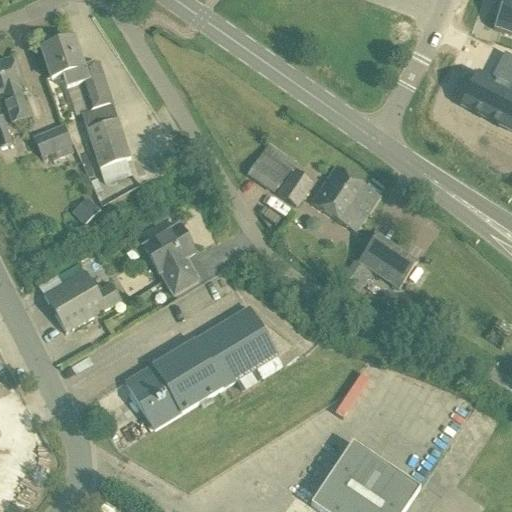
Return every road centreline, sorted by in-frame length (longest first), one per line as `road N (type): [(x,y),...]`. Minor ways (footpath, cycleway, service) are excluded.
road 1 (unclassified): [(257,233),(109,0)]
road 2 (unclassified): [(66,511),(80,495),(88,459),(0,285)]
road 3 (tertiary): [(377,145),(177,0)]
road 4 (tertiary): [(511,238),(377,145)]
road 5 (residential): [(377,145),(443,16)]
